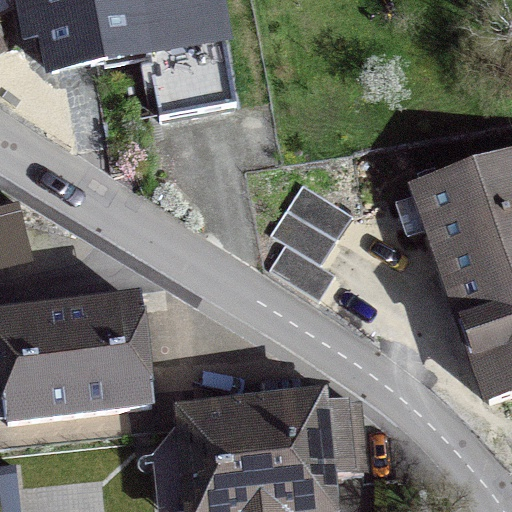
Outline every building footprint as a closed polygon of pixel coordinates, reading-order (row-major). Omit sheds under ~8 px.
[(148,55),(160,123),(234,110),(215,0),(24,0),(31,36),(46,34),(53,72),(148,55)] [(511,162),(417,193),(489,406),(511,398),(511,162)] [(319,305),(335,280),(320,270),(353,219),(302,187),(270,238),(285,247),(269,273),(319,305)] [(0,267),(8,266),(31,261),(18,206),(0,210),(0,267)] [(0,361),(8,427),(151,410),(138,307),(0,323),(0,361)] [(334,511),(331,481),(363,478),(356,408),(324,412),(323,403),(178,417),(187,511),(334,511)]
